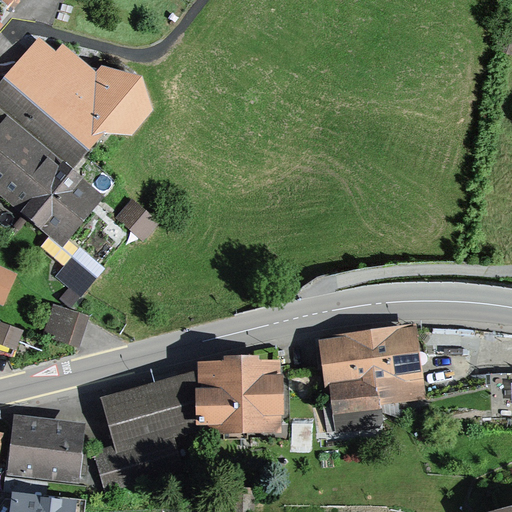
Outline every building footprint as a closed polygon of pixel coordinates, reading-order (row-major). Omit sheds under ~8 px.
[(129,132),(147,111),(138,84),(103,74),(96,83),(74,64),(64,62),(52,76),(29,55),(0,88),(0,98),(73,162),(106,123),(105,122),(110,116),(129,132)] [(0,125),(9,115),(0,106),(0,125)] [(0,134),(0,184),(60,234),(90,198),(21,139),(6,127),(0,134)] [(144,236),(154,225),(131,205),(121,216),(144,236)] [(78,250),(58,272),(82,294),(102,272),(78,250)] [(0,300),(1,301),(12,277),(0,271),(0,300)] [(56,308),(46,337),(74,347),(84,317),(56,308)] [(0,343),(13,349),(20,333),(0,325),(0,343)] [(409,332),(369,338),(377,402),(419,396),(409,332)] [(376,402),(377,402),(369,338),(329,344),(340,415),(377,410),(376,402)] [(169,436),(204,426),(276,423),(275,372),(202,374),(105,400),(119,449),(97,455),(107,488),(177,467),(169,436)] [(511,416),(511,376),(490,377),(491,417),(511,416)] [(72,477),(77,431),(20,425),(15,470),(72,477)] [(231,493),(232,511),(249,511),(249,492),(231,493)] [(16,511),(69,511),(70,506),(18,500),(16,511)]
